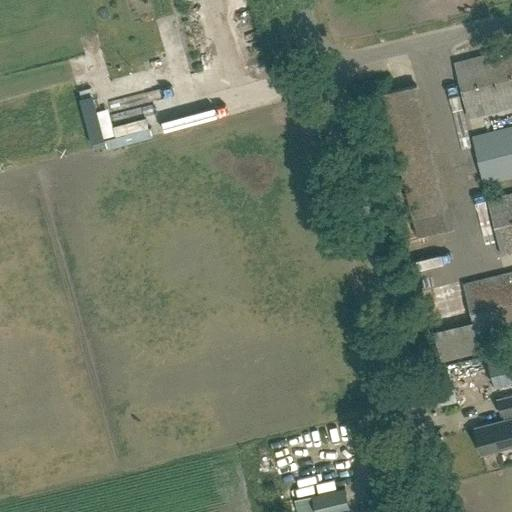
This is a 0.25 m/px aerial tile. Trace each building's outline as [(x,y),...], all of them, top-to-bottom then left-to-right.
[(472,116),(511,106),(511,48),(458,61),(472,116)] [(458,80),(448,82),(459,126),(469,124),(458,80)] [(174,126),(210,118),(208,108),(171,116),(174,126)] [(138,135),(162,127),(159,118),(135,126),(138,135)] [(487,183),(511,176),(511,126),(476,135),(487,183)] [(485,190),(475,192),(481,220),(491,218),(485,190)] [(505,254),(511,252),(511,195),(492,200),(505,254)] [(422,300),(456,297),(454,272),(421,274),(422,300)] [(511,273),(466,285),(479,339),(511,330),(511,273)] [(511,356),(489,363),(496,386),(511,381),(511,356)] [(432,372),(440,409),(460,405),(453,368),(432,372)] [(483,455),(511,447),(511,397),(499,400),(505,422),(476,429),(483,455)] [(303,511),(343,511),(349,511),(344,490),(301,500),(303,511)]
